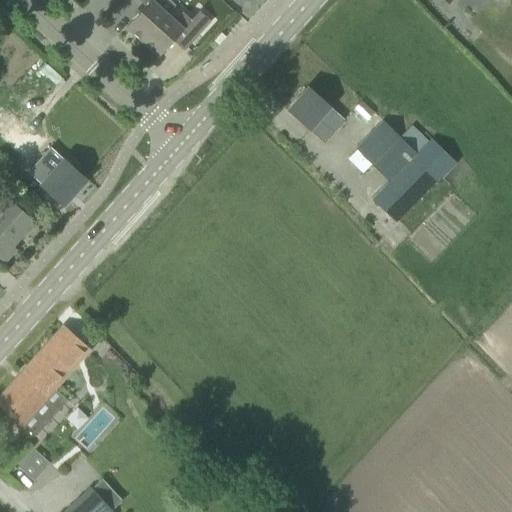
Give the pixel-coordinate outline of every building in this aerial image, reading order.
[(168,0),(137,0),(145,7),(126,28),(144,44),(169,17),(168,16),(176,7),(168,0)] [(175,22),(169,17),(144,44),(158,57),(173,41),(184,51),(210,22),(200,12),(191,21),(182,13),(175,22)] [(330,107),(308,88),(287,112),(323,143),(343,120),(329,108),(330,107)] [(0,141),(25,161),(43,138),(0,104),(0,141)] [(432,141),(417,156),(384,122),(357,149),(390,182),(373,199),(396,223),(455,164),(432,141)] [(105,154),(115,158),(124,135),(114,131),(105,154)] [(37,158),(33,163),(26,171),(42,185),(49,191),(48,192),(63,206),(86,180),(64,160),(53,172),(37,158)] [(10,200),(0,211),(0,259),(4,263),(16,250),(12,247),(35,223),(10,200)] [(0,398),(0,406),(21,425),(35,437),(67,401),(53,389),(88,349),(64,327),(0,398)] [(18,467),(33,480),(49,462),(34,449),(18,467)] [(64,511),(113,511),(91,487),(64,511)]
